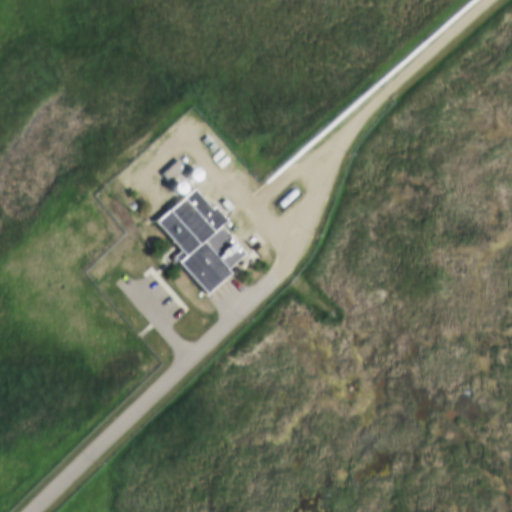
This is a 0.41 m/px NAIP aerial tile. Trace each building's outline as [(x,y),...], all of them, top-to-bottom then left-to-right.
[(164,172),(179,158),(186,166),(170,179),(164,172)] [(202,174),(199,179),(193,181),(188,178),(186,172),(189,167),(194,165),(200,168),(202,174)] [(187,186),(185,192),(179,193),(174,191),(172,185),(175,180),(180,178),(185,181),(187,186)] [(157,222),(195,188),(213,208),(215,206),(227,219),(220,226),(245,254),(228,269),(231,272),(209,292),(181,261),(187,255),(157,222)] [(281,202),(296,188),(301,193),(285,207),(281,202)]
